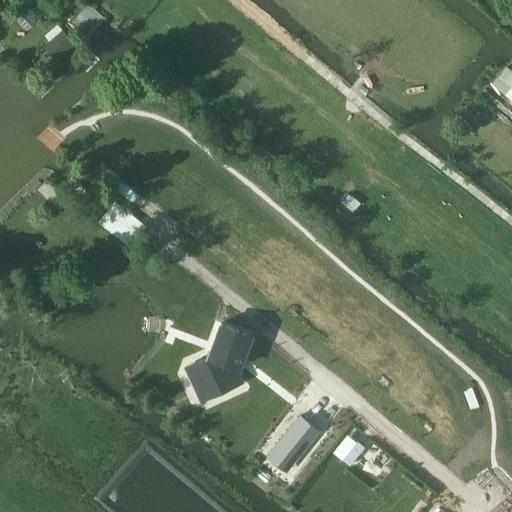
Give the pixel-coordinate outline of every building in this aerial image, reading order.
[(27,29),(36,20),(25,8),(15,17),(27,29)] [(50,65),(75,42),(61,26),(36,49),(50,65)] [(511,97),(511,70),(506,66),(492,82),(511,97)] [(209,355),(186,365),(195,385),(203,382),(209,396),(242,381),(235,367),(238,366),(239,366),(250,337),(238,332),(239,329),(221,322),(209,355)] [(289,430),(260,463),(274,476),(304,444),(289,430)] [(444,509),(453,499),(438,487),(430,497),(444,509)]
